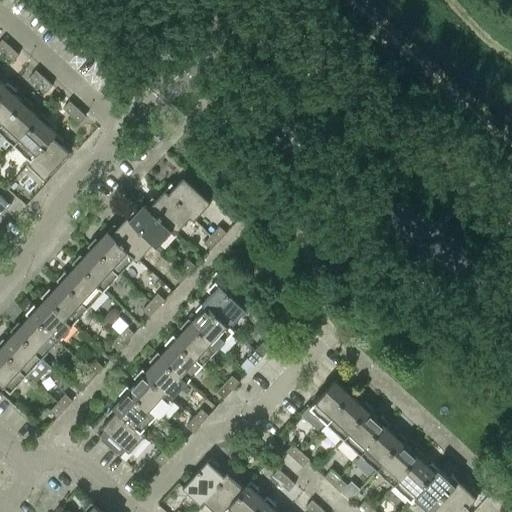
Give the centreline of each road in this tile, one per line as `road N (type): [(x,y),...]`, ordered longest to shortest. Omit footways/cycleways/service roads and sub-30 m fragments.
road 1 (tertiary): [(197,57),(302,146),(511,299)]
road 2 (residential): [(138,511),(203,437),(248,423),(329,337)]
road 3 (residential): [(0,274),(124,130)]
road 4 (residential): [(124,130),(0,16)]
road 5 (residential): [(0,434),(33,463),(83,465),(133,511)]
